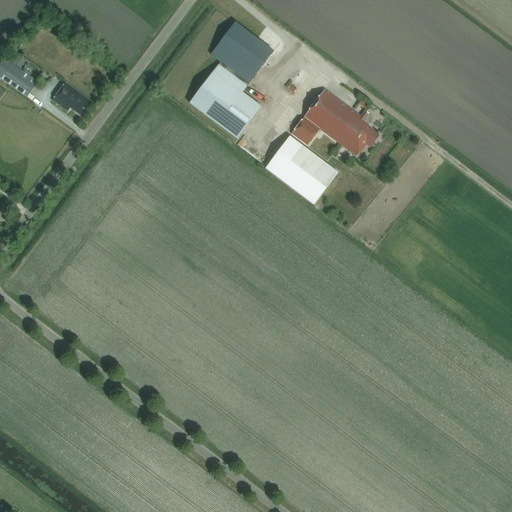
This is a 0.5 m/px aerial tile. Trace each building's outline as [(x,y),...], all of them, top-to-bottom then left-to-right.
[(235,23),(216,49),(255,78),(274,52),(257,39),(235,23)] [(3,60),(0,65),(0,78),(27,98),(38,82),(8,60),(6,63),(3,60)] [(262,108),(243,93),(214,71),(190,104),(238,140),(262,108)] [(54,98),(69,110),(72,107),(80,114),(90,100),(66,82),(54,98)] [(297,89),(291,85),(288,89),(294,93),(297,89)] [(324,89),(291,134),(308,146),(321,129),(358,156),(366,144),(370,147),(380,134),(368,126),(370,123),(373,119),(368,115),(369,114),(364,110),(360,116),(353,110),(324,89)] [(314,205),(337,173),(289,137),(265,169),(314,205)]
